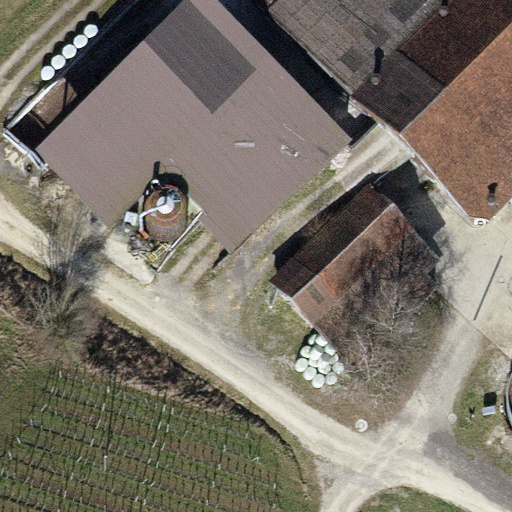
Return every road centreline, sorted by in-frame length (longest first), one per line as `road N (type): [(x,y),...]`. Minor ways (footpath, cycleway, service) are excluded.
road 1 (track): [(0,217),(384,455)]
road 2 (track): [(384,455),(511,274)]
road 3 (track): [(498,511),(384,455)]
